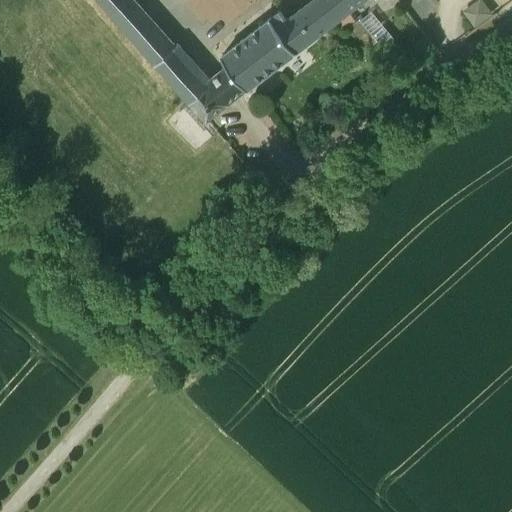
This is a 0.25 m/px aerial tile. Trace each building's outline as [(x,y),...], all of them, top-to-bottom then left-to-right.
[(212,82),(138,0),(103,0),(195,104),(216,87),(212,82)] [(194,0),(212,15),(224,0),(194,0)] [(333,0),(319,0),(291,22),(284,13),(275,20),(302,52),(347,17),(333,0)] [(333,0),(347,17),(355,11),(368,0),(333,0)] [(368,0),(355,11),(365,24),(395,0),(368,0)] [(275,20),(226,58),(232,66),(212,82),(216,87),(233,106),(302,52),(275,20)] [(485,61),(477,67),(480,71),(488,65),(485,61)] [(233,106),(216,87),(195,104),(212,123),(233,106)]
